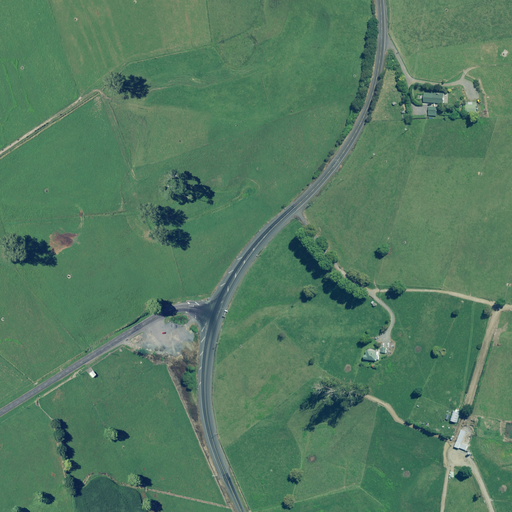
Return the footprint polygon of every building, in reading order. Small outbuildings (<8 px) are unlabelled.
[(425,92),(425,103),(445,104),(446,93),(425,92)] [(466,102),(466,112),(477,113),(477,102),(466,102)] [(437,116),(438,107),(430,107),(429,116),(437,116)] [(379,355),(379,351),(367,350),(366,360),(380,361),(381,356),(379,355)] [(457,423),(460,412),(453,410),(450,421),(457,423)] [(461,448),(467,451),(469,446),(463,444),(468,431),(463,429),(456,447),(461,449),(461,448)]
